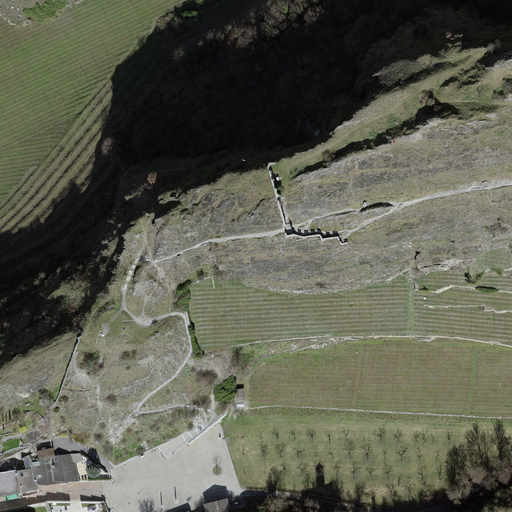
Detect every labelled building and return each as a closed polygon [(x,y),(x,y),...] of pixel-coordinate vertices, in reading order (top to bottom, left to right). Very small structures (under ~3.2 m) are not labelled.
[(55,456),(53,447),(37,450),(30,455),(23,457),(25,469),(32,468),(31,460),(43,459),(55,456)] [(43,459),(47,484),(68,483),(68,481),(80,481),(75,463),(72,463),(71,454),(55,456),(43,459)] [(17,470),(21,493),(40,489),(39,485),(47,484),(43,459),(31,460),(32,468),(25,469),(17,470)] [(0,497),(21,493),(17,470),(0,472),(0,497)] [(228,498),(203,504),(205,511),(231,511),(230,506),(228,498)]
